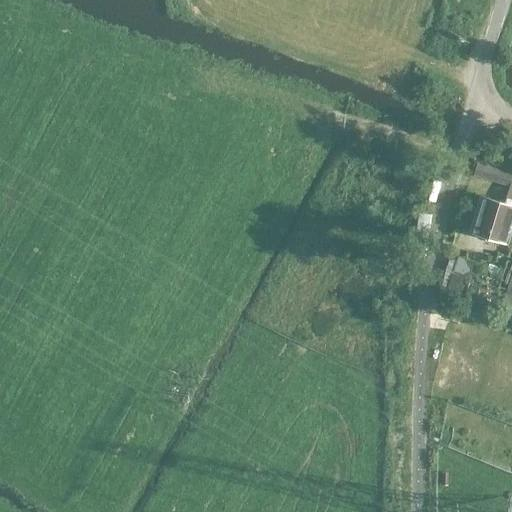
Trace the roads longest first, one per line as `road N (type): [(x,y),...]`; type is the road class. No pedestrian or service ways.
road 1 (unclassified): [(428,296),(443,212),(479,102)]
road 2 (track): [(277,101),(459,153)]
road 3 (track): [(350,31),(471,79)]
